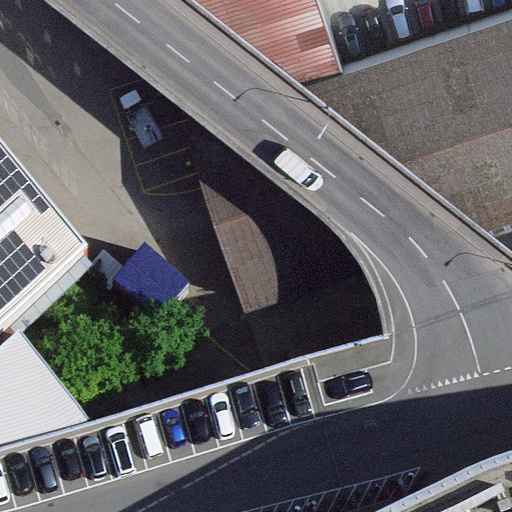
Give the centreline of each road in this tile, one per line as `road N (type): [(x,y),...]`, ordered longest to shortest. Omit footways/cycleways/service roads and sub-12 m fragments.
road 1 (unclassified): [(173,511),(441,439),(503,358),(497,323),(458,282),(105,0)]
road 2 (motorway): [(511,345),(235,441),(0,505)]
road 3 (motorway): [(271,511),(511,432)]
